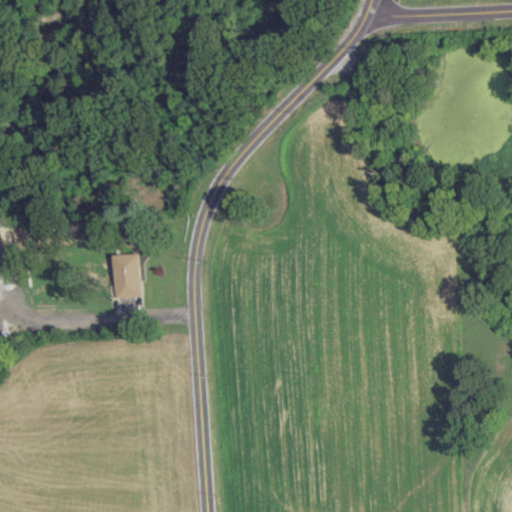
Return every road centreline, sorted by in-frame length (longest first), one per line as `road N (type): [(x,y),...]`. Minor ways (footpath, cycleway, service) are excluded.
road 1 (tertiary): [(205,511),(193,281),(202,219),(238,156),(368,16)]
road 2 (residential): [(368,16),(511,9)]
